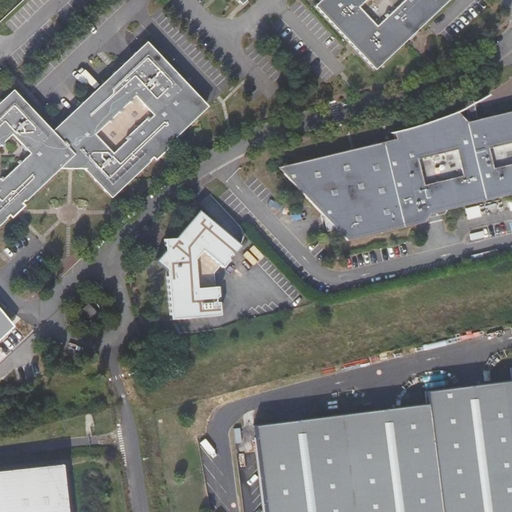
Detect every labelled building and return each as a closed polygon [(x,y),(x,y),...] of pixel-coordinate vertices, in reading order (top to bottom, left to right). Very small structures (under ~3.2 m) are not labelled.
[(412,35),(449,0),(322,0),(315,6),(354,47),(375,70),(412,35)] [(153,159),(155,161),(162,156),(169,149),(166,146),(207,107),(188,87),(147,44),(118,71),(63,123),(60,126),(52,133),(14,91),(1,104),(0,104),(0,224),(9,216),(12,219),(19,213),(25,207),(22,204),(58,170),(70,170),(86,169),(112,197),(153,159)] [(470,122),(477,120),(474,109),(473,101),(467,103),(470,122)] [(477,123),(477,120),(470,122),(471,125),(468,125),(449,115),(393,131),(395,140),(279,168),(324,217),(336,230),(347,242),(423,223),(426,219),(429,215),(448,210),(511,194),(511,111),(479,120),(480,123),(477,123)] [(478,207),(465,210),(468,220),(481,218),(478,207)] [(199,210),(175,239),(172,239),(164,239),(165,250),(156,262),(168,272),(171,320),(220,316),(219,303),(216,303),(216,301),(216,300),(217,298),(219,297),(218,290),(215,287),(208,281),(214,274),(220,267),(223,269),(228,262),(228,261),(228,258),(228,256),(229,254),(230,254),(233,256),(241,246),(235,241),(211,221),(199,210)] [(444,215),(448,210),(429,215),(426,219),(444,215)] [(336,230),(324,217),(328,232),(336,230)] [(496,249),(470,255),(471,261),(497,255),(496,249)] [(89,304),(83,311),(92,321),(99,314),(89,304)] [(19,380),(44,373),(39,358),(15,365),(19,380)] [(252,429),(262,511),(511,511),(511,383),(426,395),(428,407),(252,429)] [(0,473),(0,511),(67,511),(63,467),(0,473)]
